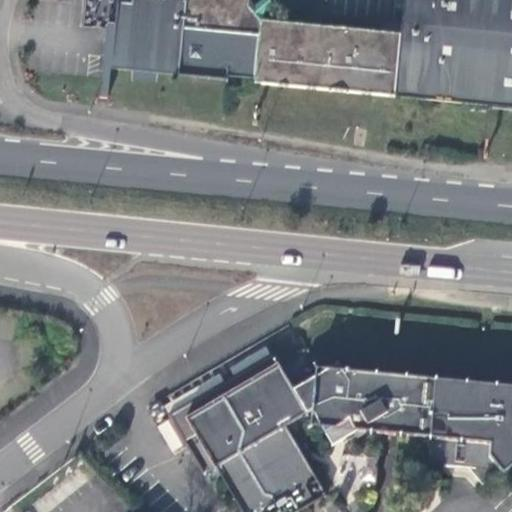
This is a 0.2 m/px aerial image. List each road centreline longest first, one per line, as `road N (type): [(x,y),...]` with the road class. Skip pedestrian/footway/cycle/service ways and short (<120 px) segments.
road 1 (primary): [(0,222),(361,258)]
road 2 (primary): [(511,205),(205,178)]
road 3 (tertiary): [(115,378),(275,291),(361,258)]
road 4 (residential): [(205,178),(152,143),(40,119),(0,87)]
road 5 (primary): [(205,178),(0,157)]
road 6 (tertiary): [(0,257),(65,265),(98,303),(115,378)]
road 7 (primary): [(361,258),(511,269)]
road 8 (tertiary): [(115,378),(0,467)]
